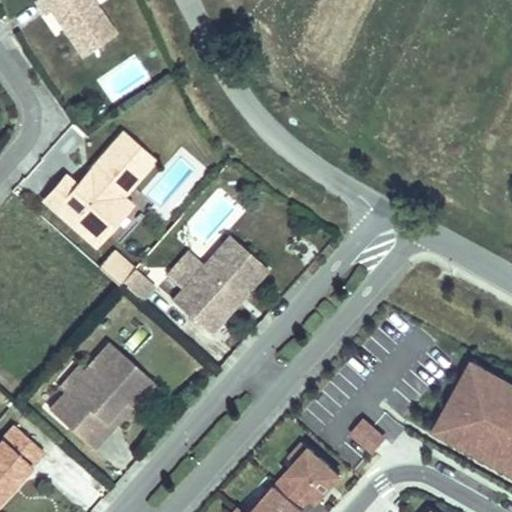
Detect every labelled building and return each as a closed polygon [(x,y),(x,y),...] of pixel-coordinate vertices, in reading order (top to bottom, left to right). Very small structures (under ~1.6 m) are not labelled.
[(97,0),(41,0),(46,6),(51,3),(65,24),(83,49),(116,27),(97,0)] [(51,3),(46,6),(60,27),(65,24),(51,3)] [(102,80),(113,101),(149,83),(138,61),(102,80)] [(65,170),(44,193),(94,238),(106,225),(129,199),(120,190),(130,179),(152,155),(123,128),(86,168),(91,172),(80,184),(75,180),(65,170)] [(86,168),(75,180),(80,184),(91,172),(86,168)] [(170,294),(207,328),(221,312),(217,309),(237,286),(241,290),(265,263),(228,230),(170,294)] [(185,277),(198,263),(187,253),(174,267),(185,277)] [(133,261),(120,276),(139,293),(152,279),(133,261)] [(217,309),(221,312),(241,290),(237,286),(217,309)] [(62,386),(52,396),(72,414),(66,421),(89,441),(108,421),(102,416),(122,394),(127,399),(149,375),(106,336),(81,365),(62,386)] [(56,381),(62,386),(81,365),(75,359),(56,381)] [(511,389),(510,392),(491,382),(496,373),(474,361),(441,420),(468,436),(463,444),(476,451),(481,442),(501,454),(496,462),(511,471),(511,389)] [(511,389),(511,381),(496,373),(491,382),(510,392),(511,389)] [(102,416),(108,421),(127,399),(122,394),(102,416)] [(52,396),(46,403),(66,421),(72,414),(52,396)] [(366,443),(377,430),(362,417),(351,430),(366,443)] [(11,418),(0,430),(0,488),(40,444),(11,418)] [(463,444),(468,436),(441,420),(436,429),(463,444)] [(371,447),(382,434),(377,430),(366,443),(371,447)] [(295,457),(308,442),(303,438),(290,453),(295,457)] [(316,495),(339,470),(308,442),(295,457),(275,479),(300,502),(310,490),(316,495)] [(501,454),(481,442),(476,451),(496,462),(501,454)] [(291,511),(300,502),(275,479),(264,492),(247,511),(246,511),(291,511)] [(247,511),(264,492),(259,487),(242,506),(247,511)] [(426,511),(432,506),(427,501),(417,511),(426,511)] [(246,511),(247,511),(242,506),(238,502),(232,509),(229,511),(246,511)]
